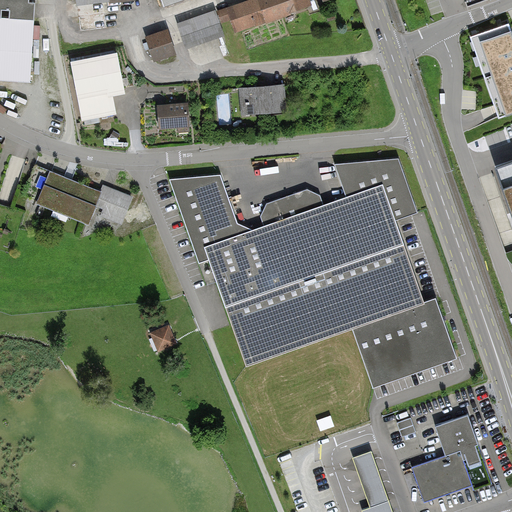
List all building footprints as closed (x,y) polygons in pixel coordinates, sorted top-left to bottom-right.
[(31,0),(0,0),(0,16),(30,18),(31,0)] [(132,0),(72,0),(76,32),(107,29),(104,3),(132,0)] [(237,30),(309,5),(306,0),(248,0),(229,7),(237,30)] [(215,14),(181,26),(188,46),(222,34),(215,14)] [(30,18),(0,16),(0,79),(25,81),(30,18)] [(511,111),(511,32),(509,24),(472,37),(500,116),(511,111)] [(167,32),(149,38),(156,59),(174,53),(167,32)] [(113,52),(68,62),(81,121),(114,114),(110,96),(122,93),(113,52)] [(283,85),(237,89),(240,117),(286,112),(283,85)] [(186,102),(154,105),(156,130),(188,128),(186,102)] [(511,159),(498,165),(511,206),(511,159)] [(198,263),(205,260),(243,366),(349,329),(370,388),(455,358),(434,299),(422,303),(393,223),(416,215),(397,161),(332,165),(344,198),(322,205),(319,197),(306,191),(266,205),(261,217),(264,226),(242,233),(221,176),(169,179),(198,263)] [(49,171),(35,204),(86,226),(100,193),(49,171)] [(150,332),(157,350),(176,342),(168,324),(150,332)] [(488,482),(465,415),(433,426),(443,457),(411,468),(423,504),(488,482)] [(402,436),(417,432),(412,416),(398,419),(402,436)] [(393,511),(388,498),(360,509),(361,511),(393,511)]
